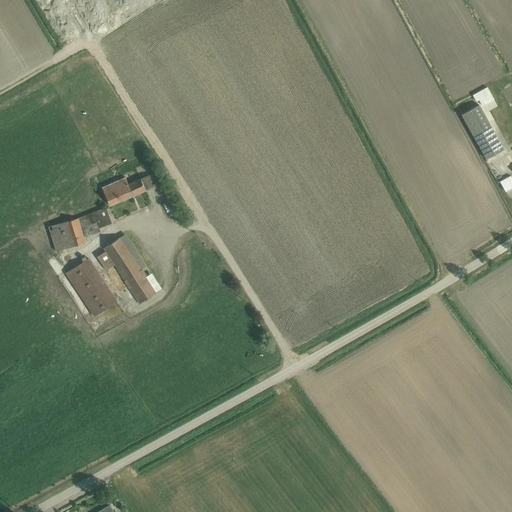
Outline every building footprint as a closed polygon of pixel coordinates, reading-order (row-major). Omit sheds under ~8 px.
[(487,88),(472,95),(476,102),(478,100),(482,106),(494,99),(487,88)] [(479,105),(462,115),(486,160),(504,150),(479,105)] [(125,177),(102,188),(110,206),(162,183),(157,172),(128,184),(125,177)] [(511,179),(510,176),(500,182),(506,192),(511,188),(511,179)] [(78,218),(48,227),(56,252),(86,243),(84,237),(100,232),(99,228),(112,223),(106,207),(78,218)] [(105,251),(97,257),(106,270),(114,265),(139,304),(157,293),(156,292),(162,288),(151,272),(146,276),(142,269),(147,266),(125,233),(103,248),(105,251)] [(89,258),(66,274),(94,317),(117,302),(89,258)] [(115,511),(112,503),(94,511),(115,511)]
